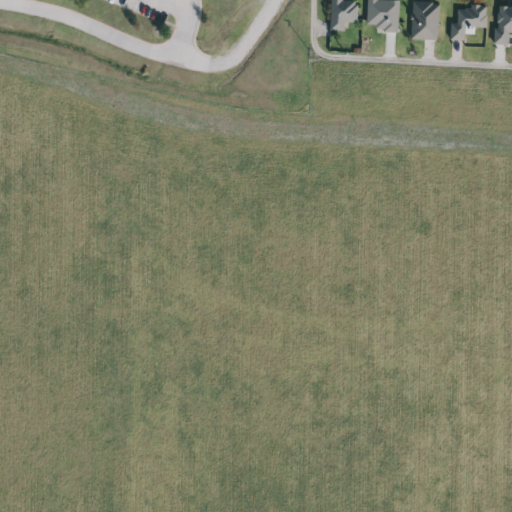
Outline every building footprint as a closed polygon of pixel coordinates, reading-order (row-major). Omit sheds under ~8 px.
[(327,30),(328,0),(355,0),(354,23),(343,22),(342,31),(327,30)] [(365,25),(365,0),(396,0),(396,31),(374,31),(374,25),(365,25)] [(436,2),(435,39),(409,39),(409,2),(436,2)] [(448,24),(455,24),(456,9),(467,10),(468,5),(484,6),(483,28),(472,27),(472,33),(462,32),(462,41),(447,40),(448,24)] [(511,6),(511,40),(508,40),(508,44),(493,44),(493,6),(511,6)]
